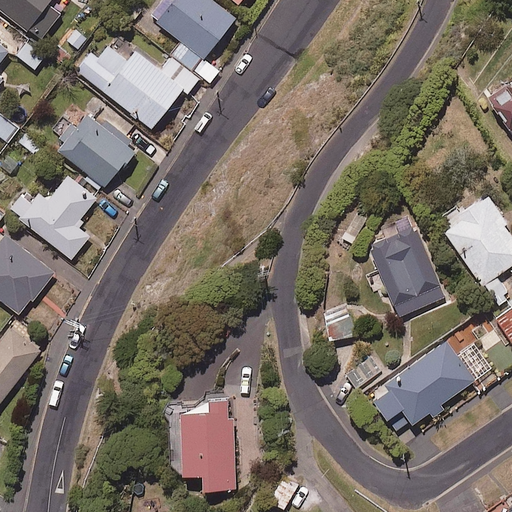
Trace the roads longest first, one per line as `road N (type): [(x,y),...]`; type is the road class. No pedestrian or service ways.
road 1 (residential): [(440,0),(409,59),(345,136),(307,198),(290,245),(283,306),(307,401),(375,476),(396,485),(434,479),(511,425)]
road 2 (residential): [(47,511),(74,380),(123,276),(313,0)]
